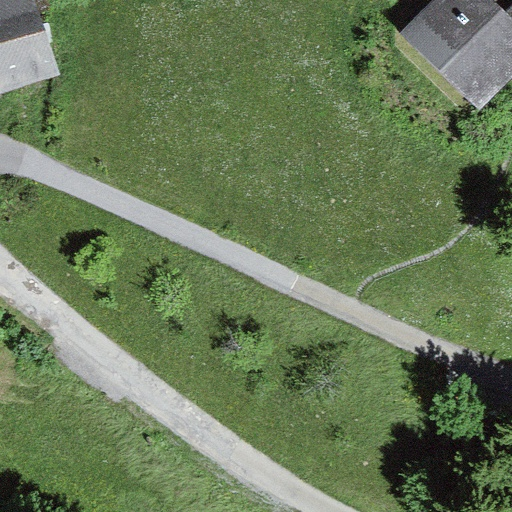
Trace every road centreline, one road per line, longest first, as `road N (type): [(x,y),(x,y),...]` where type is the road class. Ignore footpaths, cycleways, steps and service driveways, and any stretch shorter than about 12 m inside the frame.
road 1 (track): [(511,384),(0,163)]
road 2 (track): [(334,511),(120,384),(0,281)]
